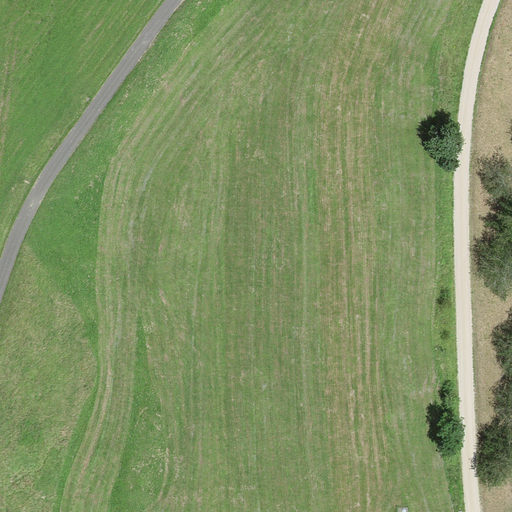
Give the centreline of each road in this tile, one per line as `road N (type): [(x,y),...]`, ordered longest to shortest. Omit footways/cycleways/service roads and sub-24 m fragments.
road 1 (track): [(470,511),(456,207),(470,72),(491,0)]
road 2 (track): [(175,0),(41,181),(0,279)]
